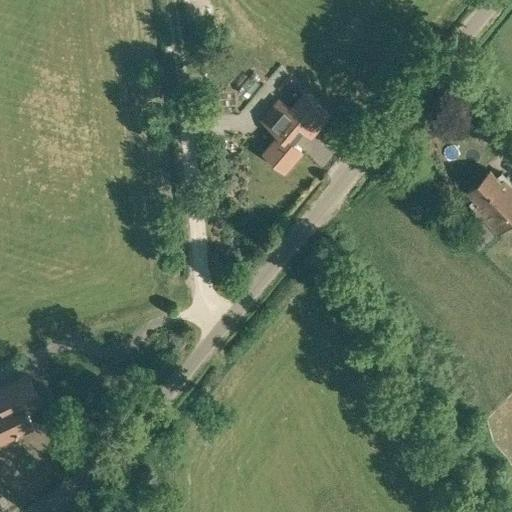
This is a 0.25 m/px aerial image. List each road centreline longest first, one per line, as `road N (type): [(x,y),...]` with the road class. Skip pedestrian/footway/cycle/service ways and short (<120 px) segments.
road 1 (unclassified): [(41,511),(109,461),(496,0)]
road 2 (track): [(160,0),(205,295),(226,325)]
